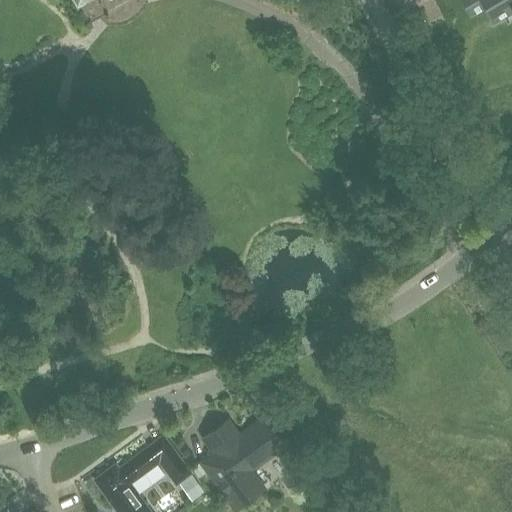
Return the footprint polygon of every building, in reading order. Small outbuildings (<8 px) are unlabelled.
[(511,0),(462,0),(469,10),(483,2),(490,14),(498,29),(511,21),(511,0)] [(335,242),(329,238),(326,242),(333,246),(335,242)] [(250,469),(284,445),(263,417),(238,435),(227,419),(203,437),(214,452),(201,462),(235,508),(263,488),(250,469)] [(115,464),(95,480),(118,511),(150,511),(136,493),(164,473),(156,462),(159,460),(170,475),(184,465),(162,436),(118,469),(115,464)] [(191,475),(182,481),(194,498),(203,492),(191,475)]
